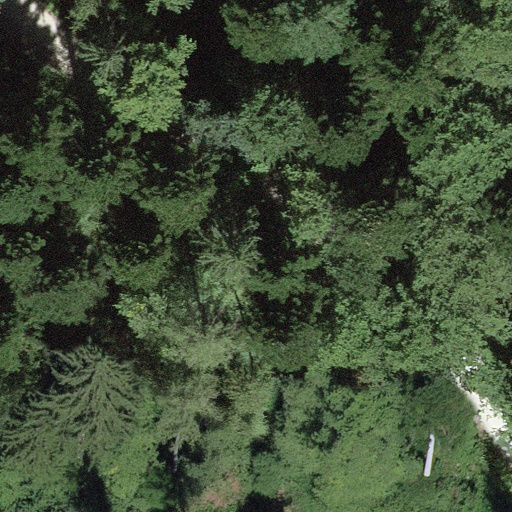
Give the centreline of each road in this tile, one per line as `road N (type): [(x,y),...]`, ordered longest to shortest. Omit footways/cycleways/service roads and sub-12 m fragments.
road 1 (track): [(29,0),(109,72),(352,246),(511,401)]
road 2 (track): [(430,207),(451,115),(511,26)]
